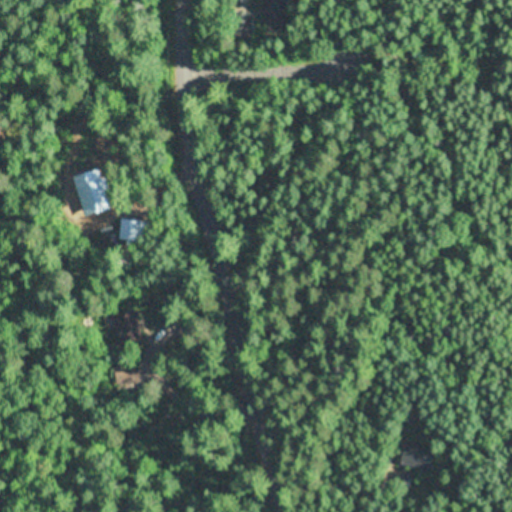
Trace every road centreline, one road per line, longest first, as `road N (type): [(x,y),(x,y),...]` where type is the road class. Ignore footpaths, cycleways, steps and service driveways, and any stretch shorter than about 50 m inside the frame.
road 1 (residential): [(185,0),(188,148),(233,289),(279,511)]
road 2 (residential): [(184,68),(390,63),(490,81)]
